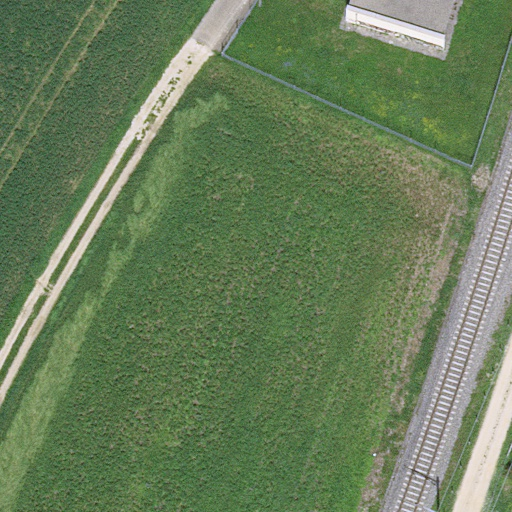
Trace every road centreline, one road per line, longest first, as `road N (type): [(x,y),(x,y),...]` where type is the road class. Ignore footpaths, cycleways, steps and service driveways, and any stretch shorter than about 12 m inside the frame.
road 1 (track): [(231,0),(72,232),(0,372)]
road 2 (track): [(511,375),(462,511)]
